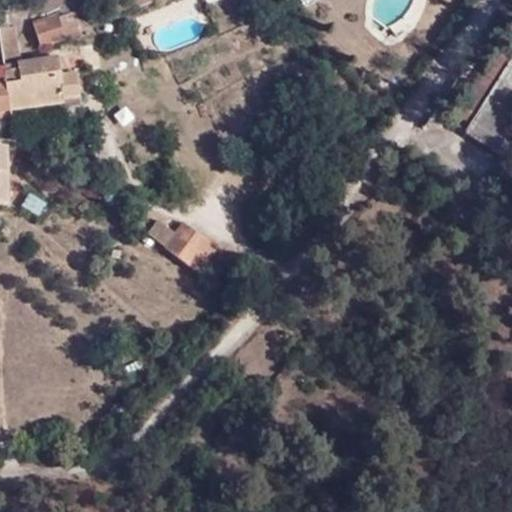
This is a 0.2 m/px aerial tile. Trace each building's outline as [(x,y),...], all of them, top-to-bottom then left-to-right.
[(76,23),(63,26),(67,46),(80,43),(76,23)] [(67,46),(63,26),(36,31),(40,52),(67,46)] [(17,30),(0,31),(0,40),(2,54),(20,53),(17,30)] [(20,61),(20,53),(2,54),(3,62),(20,61)] [(511,57),(465,134),(494,154),(511,127),(511,57)] [(5,71),(10,112),(64,104),(64,97),(81,96),(79,76),(59,76),(59,62),(19,65),(18,71),(5,71)] [(5,71),(4,68),(0,68),(0,113),(10,112),(5,71)] [(347,139),(343,131),(327,138),(333,150),(344,145),(343,141),(347,139)] [(0,191),(11,192),(9,151),(0,151),(0,191)] [(0,191),(0,213),(11,214),(11,192),(0,191)] [(145,241),(163,255),(175,239),(156,226),(145,241)] [(175,239),(163,255),(190,274),(208,251),(209,250),(182,229),(175,239)] [(214,255),(208,251),(190,274),(197,279),(214,255)]
